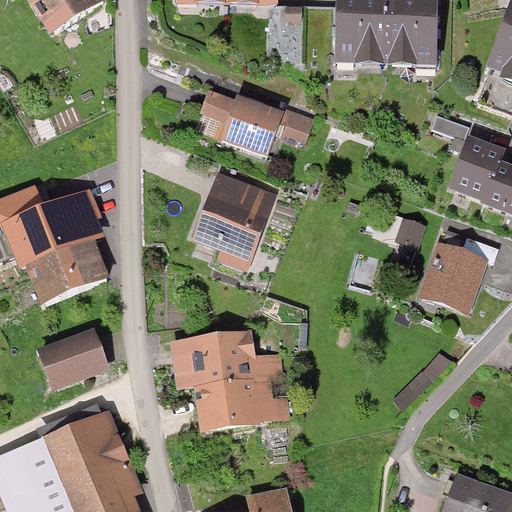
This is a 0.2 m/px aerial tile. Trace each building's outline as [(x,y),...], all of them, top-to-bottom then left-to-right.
[(28,0),(51,33),(104,0),(28,0)] [(336,0),(336,62),(438,65),(438,0),(336,0)] [(511,0),(487,66),(491,67),(502,71),(500,76),(511,80),(511,0)] [(302,7),(285,7),(285,21),(302,22),(302,7)] [(511,114),(511,80),(500,76),(502,71),(491,67),(479,103),(511,114)] [(201,114),(227,123),(236,99),(210,89),(201,114)] [(227,123),(221,139),(268,156),(277,132),(285,111),(238,94),(236,99),(227,123)] [(285,111),(277,132),(306,144),(316,120),(286,108),(285,111)] [(471,128),(438,116),(433,129),(454,137),(466,141),(468,135),(471,128)] [(461,153),(449,187),(482,200),(487,201),(503,160),(507,149),(468,135),(466,141),(461,153)] [(461,153),(466,141),(454,137),(451,149),(461,153)] [(511,163),(503,160),(487,201),(482,200),(481,202),(511,213),(511,163)] [(247,272),(276,194),(217,172),(191,241),(220,251),(216,261),(247,272)] [(2,222),(45,206),(36,185),(0,199),(0,227),(3,226),(2,222)] [(96,239),(105,235),(98,218),(102,217),(91,188),(45,206),(2,222),(3,226),(0,227),(0,261),(15,255),(20,268),(27,266),(96,239)] [(337,196),(343,198),(345,192),(339,190),(337,196)] [(355,213),(358,205),(349,202),(346,210),(355,213)] [(397,247),(398,243),(395,242),(404,218),(380,210),(371,238),(397,247)] [(428,226),(404,218),(395,242),(398,243),(419,250),(428,226)] [(489,261),(488,264),(493,266),(499,249),(468,238),(463,251),(489,261)] [(111,277),(96,239),(27,266),(42,304),(111,277)] [(438,242),(418,298),(469,316),(488,264),(489,261),(463,251),(438,242)] [(37,349),(53,391),(110,369),(94,327),(37,349)] [(195,386),(201,432),(261,424),(261,421),(291,419),(289,398),(274,399),(272,382),(284,381),(282,355),(256,355),(252,330),(170,340),(177,389),(195,386)] [(451,362),(439,353),(423,372),(434,382),(451,362)] [(393,401),(403,411),(434,382),(423,372),(422,372),(393,401)] [(142,511),(136,495),(145,493),(111,409),(103,413),(99,403),(38,428),(42,438),(0,456),(0,492),(8,511),(142,511)] [(511,511),(511,492),(457,473),(442,511),(511,511)] [(293,511),(289,487),(247,496),(250,511),(293,511)]
